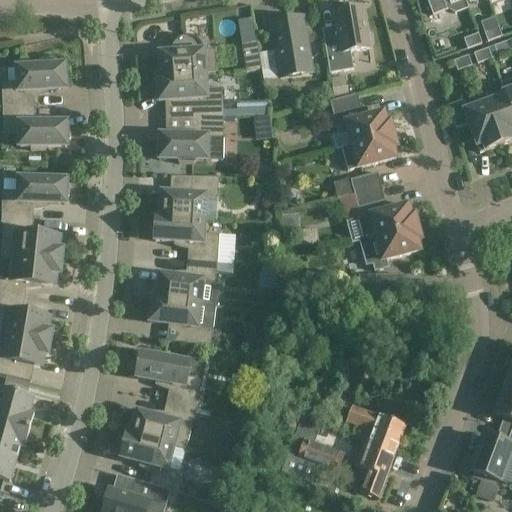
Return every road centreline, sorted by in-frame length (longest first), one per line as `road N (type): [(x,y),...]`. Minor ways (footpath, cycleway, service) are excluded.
road 1 (residential): [(52,511),(104,306),(116,168),(106,5)]
road 2 (residential): [(421,511),(478,340),(457,229)]
road 3 (residential): [(457,229),(394,0)]
